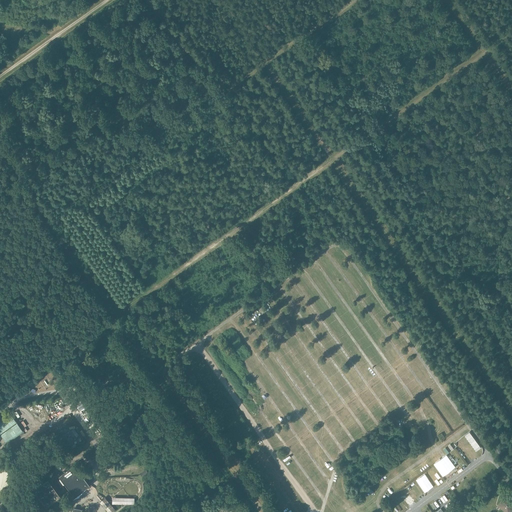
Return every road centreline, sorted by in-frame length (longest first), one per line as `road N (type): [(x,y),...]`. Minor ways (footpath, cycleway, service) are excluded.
road 1 (track): [(511,31),(0,399)]
road 2 (track): [(265,63),(511,407)]
road 3 (track): [(353,0),(226,84),(181,47),(145,0)]
road 4 (track): [(0,77),(107,0)]
